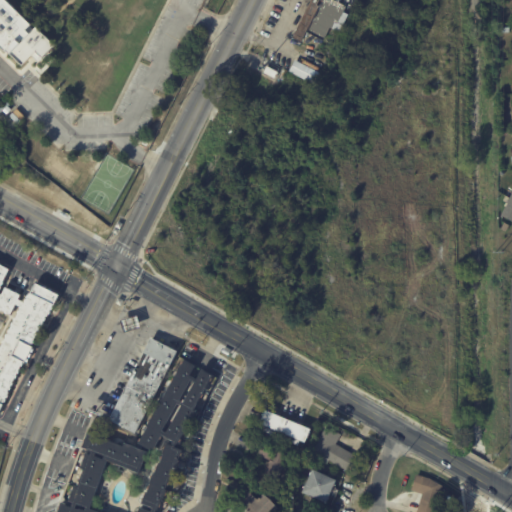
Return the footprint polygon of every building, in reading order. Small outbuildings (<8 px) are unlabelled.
[(0,0),(6,0),(53,44),(42,56),(35,50),(22,65),(0,44),(0,0)] [(292,38),(310,0),(334,0),(346,6),(344,12),(348,14),(342,25),(343,25),(340,32),(330,27),(323,41),(305,31),(300,42),(292,38)] [(320,73),(314,84),(288,71),(294,60),(320,73)] [(267,66),(278,72),(274,79),(263,73),(267,66)] [(511,221),(511,191),(499,214),(511,221)] [(36,284),(59,295),(54,305),(52,305),(47,316),(45,316),(31,345),(33,347),(24,364),(22,363),(7,392),(8,393),(2,405),(4,406),(0,414),(0,264),(8,269),(0,284),(0,294),(1,295),(5,288),(20,295),(17,299),(24,302),(28,293),(31,294),(36,284)] [(121,319),(138,315),(141,327),(125,331),(121,319)] [(136,433),(109,419),(151,337),(177,351),(136,433)] [(213,375),(194,408),(196,409),(177,443),(176,442),(173,446),(183,449),(180,455),(180,454),(178,459),(179,460),(178,462),(179,462),(177,466),(176,465),(175,470),(173,469),(169,480),(168,479),(168,481),(169,481),(167,484),(166,484),(164,489),(165,489),(159,506),(158,506),(156,509),(155,508),(154,511),(59,511),(62,505),(72,509),(74,503),(70,501),(76,487),(79,488),(85,470),(82,469),(87,454),(91,455),(93,451),(83,448),(89,433),(125,447),(126,444),(148,452),(140,473),(109,462),(91,510),(96,511),(137,511),(139,507),(150,511),(152,507),(141,503),(144,492),(146,493),(150,483),(149,482),(152,472),(154,473),(158,463),(159,463),(163,453),(162,453),(166,443),(170,444),(172,440),(160,433),(151,450),(137,442),(148,423),(147,423),(183,358),(195,365),(189,374),(196,378),(202,368),(213,375)] [(310,428),(305,441),(298,439),(296,444),(283,439),(285,434),(275,430),(273,434),(260,429),(262,424),(259,423),(265,409),(310,428)] [(335,443),(355,456),(347,470),(312,449),(326,425),(340,434),(335,443)] [(269,459),(255,453),(259,442),(289,454),(280,477),(264,472),(269,459)] [(337,480),(333,487),(338,489),(334,498),(330,496),(326,504),(302,492),(303,489),(297,486),(299,481),(298,481),(301,474),(298,472),(302,464),(337,480)] [(416,511),(422,494),(410,490),(416,473),(428,478),(442,485),(433,511),(416,511)] [(257,500),(263,493),(277,507),(272,511),(244,511),(247,510),(236,499),(246,489),(257,500)]
